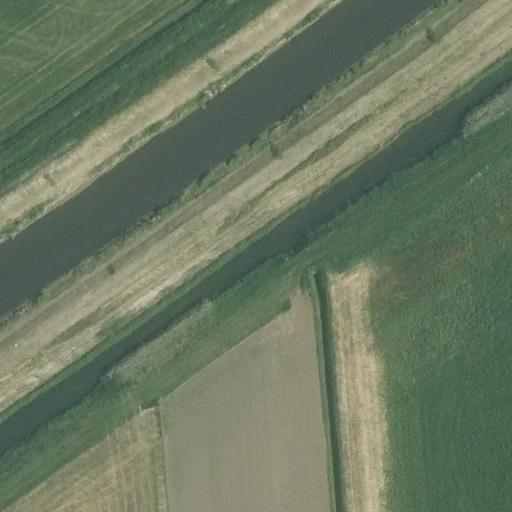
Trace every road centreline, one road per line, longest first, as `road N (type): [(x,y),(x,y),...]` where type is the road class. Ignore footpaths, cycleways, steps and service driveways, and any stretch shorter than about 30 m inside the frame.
road 1 (track): [(0,383),(511,17)]
road 2 (track): [(0,499),(511,140)]
road 3 (track): [(0,189),(262,0)]
